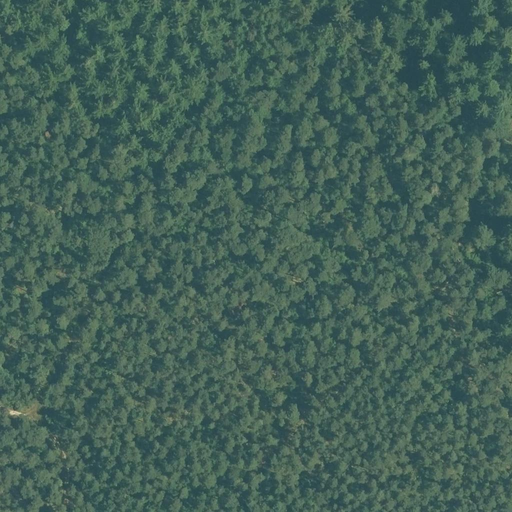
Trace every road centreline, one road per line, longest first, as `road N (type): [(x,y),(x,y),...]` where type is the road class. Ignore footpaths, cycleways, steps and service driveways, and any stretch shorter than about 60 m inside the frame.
road 1 (track): [(0,14),(132,212),(30,409)]
road 2 (track): [(406,76),(260,0)]
road 3 (track): [(446,288),(462,376),(511,414)]
